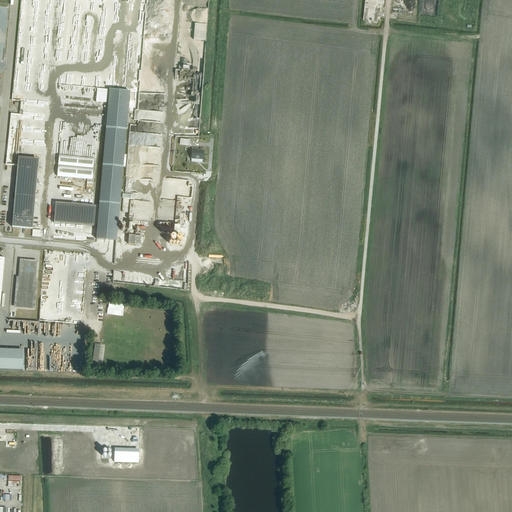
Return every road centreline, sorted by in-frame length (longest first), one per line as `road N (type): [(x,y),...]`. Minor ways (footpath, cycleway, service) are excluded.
road 1 (track): [(190,297),(358,313),(389,0)]
road 2 (track): [(90,247),(107,286),(190,297),(203,394),(0,388)]
road 3 (unclassified): [(0,156),(14,0)]
road 4 (track): [(358,313),(359,441)]
